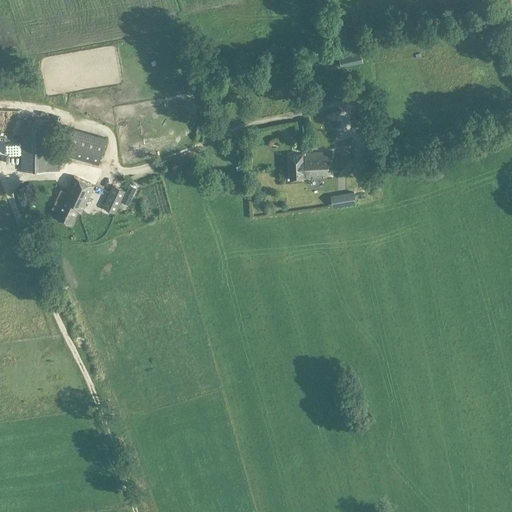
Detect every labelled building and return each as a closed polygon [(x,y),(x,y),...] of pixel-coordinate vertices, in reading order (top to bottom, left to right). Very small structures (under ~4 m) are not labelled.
[(345,56),(338,57),(341,68),(348,66),(345,56)] [(22,119),(21,171),(57,171),(57,157),(49,157),(49,119),(22,119)] [(198,122),(196,132),(209,135),(212,126),(198,122)] [(72,133),(65,155),(97,164),(102,150),(92,147),(94,139),(72,133)] [(10,158),(10,136),(0,136),(0,154),(0,158),(10,158)] [(288,155),(291,180),(303,178),(312,178),(312,179),(323,180),(323,177),(331,177),(330,152),(302,153),(288,155)] [(55,217),(62,220),(71,224),(77,210),(81,212),(93,184),(74,175),(66,192),(62,202),(55,217)] [(115,213),(125,191),(112,185),(99,212),(112,218),(115,213)] [(333,207),(356,204),(355,192),(332,195),(333,207)]
